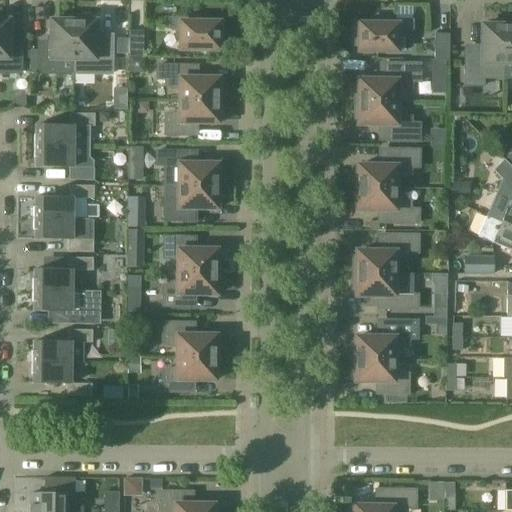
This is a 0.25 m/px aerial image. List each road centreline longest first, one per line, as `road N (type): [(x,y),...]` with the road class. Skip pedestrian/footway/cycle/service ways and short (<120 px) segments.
road 1 (residential): [(270,0),(264,458)]
road 2 (residential): [(302,458),(307,0)]
road 3 (residential): [(0,454),(264,458)]
road 4 (residential): [(511,460),(302,458)]
